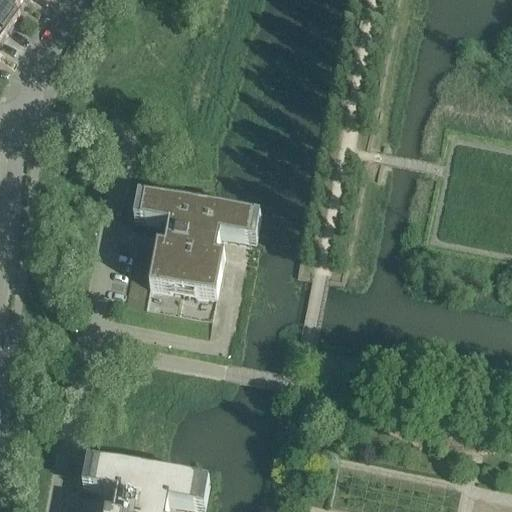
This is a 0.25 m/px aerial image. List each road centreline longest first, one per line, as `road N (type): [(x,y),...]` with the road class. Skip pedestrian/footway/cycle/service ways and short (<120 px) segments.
road 1 (residential): [(57,511),(127,150),(113,129),(19,117)]
road 2 (track): [(308,347),(376,0)]
road 3 (residential): [(0,301),(19,117)]
road 4 (residential): [(19,117),(79,0)]
